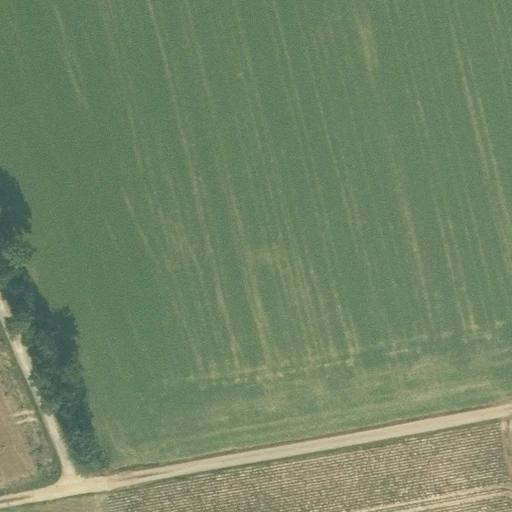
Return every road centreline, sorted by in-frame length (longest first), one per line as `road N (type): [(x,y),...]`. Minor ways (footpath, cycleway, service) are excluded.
road 1 (track): [(0,501),(511,409)]
road 2 (track): [(78,486),(0,304)]
